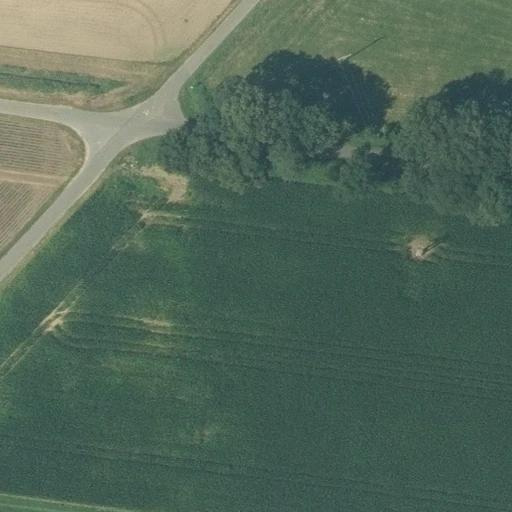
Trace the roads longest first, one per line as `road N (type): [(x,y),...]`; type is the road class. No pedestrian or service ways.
road 1 (residential): [(131,122),(511,172)]
road 2 (unclassified): [(131,122),(0,269)]
road 3 (unclassified): [(248,0),(131,122)]
road 4 (unclassified): [(0,106),(131,122)]
